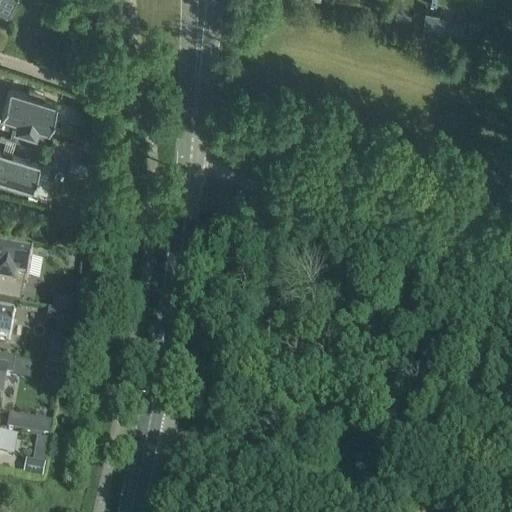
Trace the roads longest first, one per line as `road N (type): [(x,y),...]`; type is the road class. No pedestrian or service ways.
road 1 (tertiary): [(201,0),(195,124),(149,429)]
road 2 (track): [(511,309),(452,287),(404,230),(191,151)]
road 3 (unclassified): [(430,511),(149,429)]
